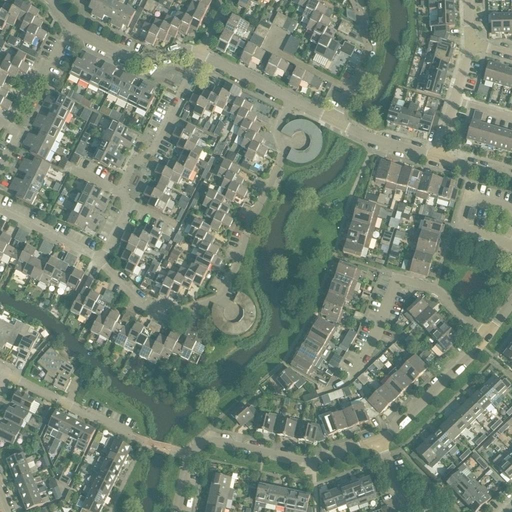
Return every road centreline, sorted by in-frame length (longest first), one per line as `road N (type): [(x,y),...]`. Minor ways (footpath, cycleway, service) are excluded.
road 1 (residential): [(292,101),(275,130),(281,158),(222,297),(156,312),(100,259)]
road 2 (residential): [(178,511),(186,456),(205,441),(305,461),(379,442)]
road 3 (residential): [(320,391),(347,382),(396,279),(434,289),(487,334)]
road 4 (residential): [(100,259),(136,162),(152,152),(200,55)]
road 5 (residential): [(0,172),(19,131),(9,127),(69,28)]
road 6 (residential): [(142,443),(3,371)]
road 7 (residential): [(379,442),(487,334)]
road 8 (residential): [(200,55),(177,51),(140,62),(69,28)]
